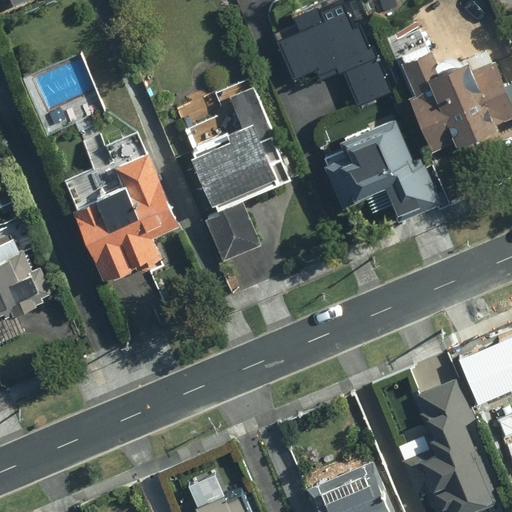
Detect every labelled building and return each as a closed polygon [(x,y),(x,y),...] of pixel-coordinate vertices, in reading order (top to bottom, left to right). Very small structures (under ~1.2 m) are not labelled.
[(390,89),(362,22),(352,26),(343,5),(273,34),(292,78),(313,69),(318,81),(340,71),(354,104),(390,89)] [(413,91),(405,94),(429,149),(511,114),(511,101),(493,57),(469,67),(465,57),(439,68),(430,47),(400,59),(413,91)] [(436,204),(397,113),(340,138),(345,151),(323,161),(342,204),(385,185),(400,219),(436,204)] [(250,120),(225,129),(227,135),(188,151),(205,192),(198,194),(224,258),(264,242),(242,188),(272,176),(250,120)] [(113,163),(122,184),(72,205),(101,275),(155,253),(148,235),(177,223),(146,149),(113,163)] [(24,245),(0,255),(0,315),(46,297),(24,245)] [(425,429),(431,444),(401,456),(416,493),(432,486),(440,505),(445,502),(449,511),(460,511),(498,497),(465,418),(475,414),(459,377),(417,394),(431,426),(425,429)] [(392,511),(372,459),(305,485),(315,511),(392,511)] [(250,511),(240,487),(196,506),(198,511),(250,511)]
